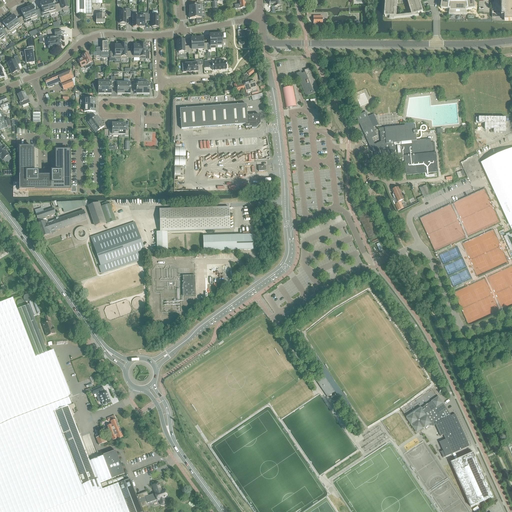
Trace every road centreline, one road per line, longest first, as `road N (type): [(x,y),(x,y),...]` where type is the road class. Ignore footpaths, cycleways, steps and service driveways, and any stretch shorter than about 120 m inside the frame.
road 1 (unclassified): [(174,348),(288,255),(264,60)]
road 2 (unknown): [(511,483),(403,249)]
road 3 (residential): [(262,43),(436,44)]
road 4 (residential): [(0,90),(93,37),(156,36)]
road 5 (secondary): [(106,350),(19,231)]
